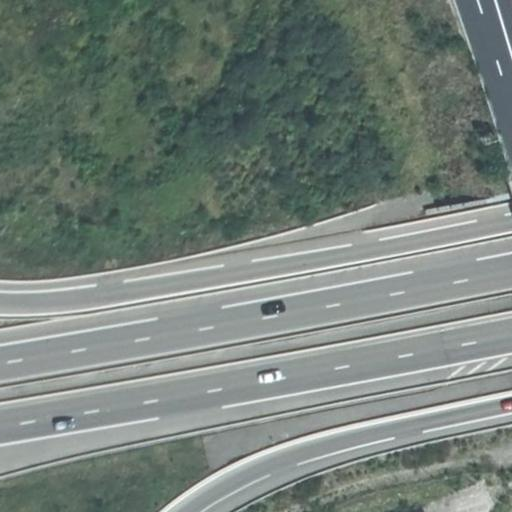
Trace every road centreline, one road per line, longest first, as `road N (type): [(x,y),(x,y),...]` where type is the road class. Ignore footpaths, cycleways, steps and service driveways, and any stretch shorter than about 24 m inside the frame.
road 1 (trunk): [(511,271),(0,363)]
road 2 (trunk): [(0,426),(511,335)]
road 3 (trunk): [(511,223),(240,276),(0,302)]
road 4 (trunk): [(183,511),(279,458),(511,400)]
